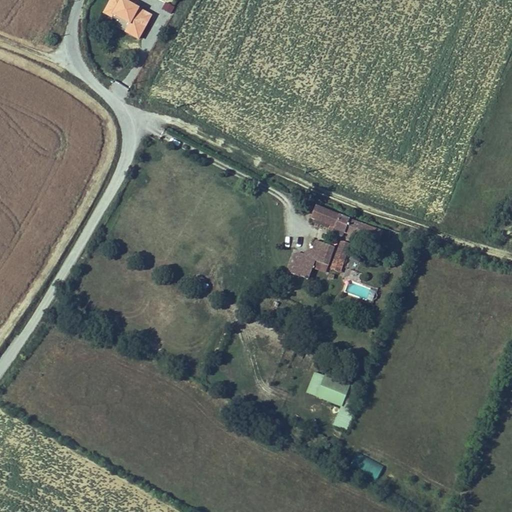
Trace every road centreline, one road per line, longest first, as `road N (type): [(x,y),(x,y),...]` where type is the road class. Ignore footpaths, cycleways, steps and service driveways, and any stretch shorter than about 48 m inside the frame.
road 1 (unclassified): [(153,117),(0,389)]
road 2 (unclassified): [(153,117),(337,206),(410,231)]
road 3 (unclassified): [(89,0),(69,36),(92,81),(153,117)]
